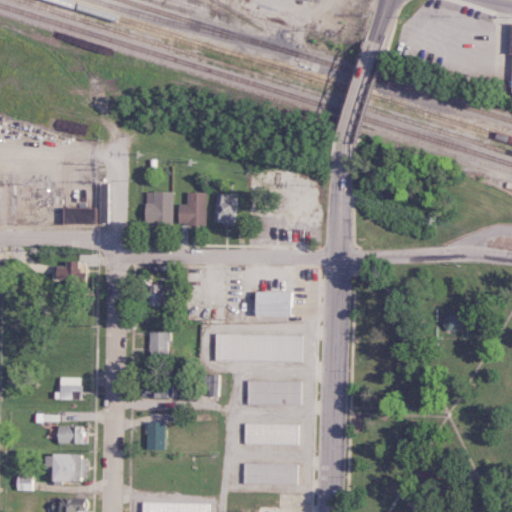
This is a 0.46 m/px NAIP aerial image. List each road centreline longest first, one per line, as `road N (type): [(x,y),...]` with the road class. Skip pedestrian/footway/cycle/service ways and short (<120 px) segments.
road 1 (residential): [(333,511),(343,140)]
road 2 (residential): [(111,511),(115,251)]
road 3 (residential): [(340,253),(115,251)]
road 4 (residential): [(340,253),(511,253)]
road 5 (residential): [(115,251),(116,235),(0,232)]
